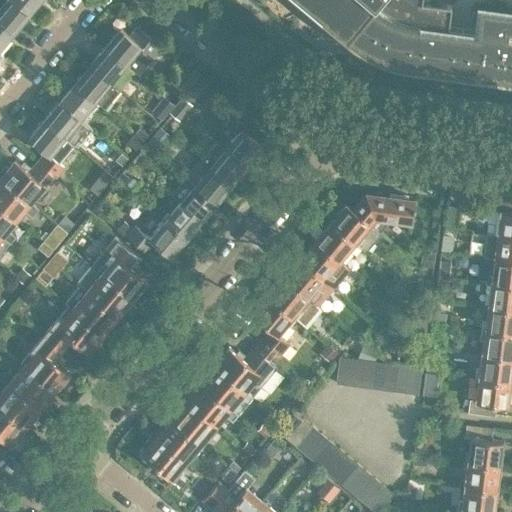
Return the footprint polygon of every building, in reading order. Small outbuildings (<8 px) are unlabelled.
[(27,14),(9,0),(0,0),(0,22),(12,32),(27,14)] [(9,0),(27,14),(38,0),(9,0)] [(298,0),(344,38),(374,57),(410,68),(511,81),(511,6),(476,2),(472,29),(433,24),(435,4),(421,2),(420,0),(298,0)] [(0,46),(12,32),(0,22),(0,46)] [(129,34),(120,27),(104,45),(134,71),(138,74),(161,46),(137,25),(129,34)] [(119,89),(134,71),(104,45),(89,64),(119,89)] [(89,64),(74,82),(94,99),(104,107),(119,89),(89,64)] [(183,64),(169,81),(178,87),(191,71),(183,64)] [(208,80),(194,69),(178,88),(192,99),(208,80)] [(74,82),(59,100),(79,117),(94,99),(74,82)] [(207,84),(193,100),(201,107),(215,91),(207,84)] [(180,98),(175,104),(185,112),(190,106),(180,98)] [(59,100),(44,118),(65,135),(79,117),(59,100)] [(185,112),(175,104),(170,111),(179,118),(185,112)] [(237,132),(225,146),(246,164),(262,145),(242,129),(245,124),(232,114),(225,123),(237,132)] [(59,162),(74,143),(65,135),(44,118),(28,137),(45,151),(37,160),(56,175),(64,166),(59,162)] [(139,126),(134,132),(143,140),(148,133),(139,126)] [(143,140),(134,132),(129,138),(138,146),(143,140)] [(161,144),(151,136),(146,142),(155,150),(161,144)] [(246,164),(225,146),(215,138),(200,156),(231,182),(246,164)] [(144,155),(139,151),(132,160),(137,164),(144,155)] [(121,152),(115,159),(122,165),(128,158),(121,152)] [(216,200),(231,182),(200,156),(184,174),(185,175),(194,182),(216,200)] [(0,174),(0,175),(9,183),(12,183),(17,187),(17,190),(30,200),(38,191),(41,193),(56,175),(37,160),(30,169),(22,163),(21,164),(14,158),(8,166),(4,165),(0,170),(0,174)] [(113,176),(104,168),(98,174),(108,182),(113,176)] [(131,180),(121,172),(116,178),(126,186),(131,180)] [(17,190),(17,187),(12,183),(9,183),(0,175),(0,204),(16,217),(23,208),(32,216),(38,208),(30,200),(17,190)] [(216,200),(194,182),(185,175),(170,193),(179,200),(201,218),(216,200)] [(365,191),(351,207),(369,223),(373,226),(380,217),(411,221),(414,197),(365,191)] [(491,209),(499,210),(496,233),(511,234),(511,198),(493,196),(491,209)] [(201,218),(179,200),(165,218),(186,236),(201,218)] [(373,226),(369,223),(351,207),(345,202),(329,220),(356,243),(363,249),(378,231),(373,226)] [(16,217),(0,204),(0,232),(10,242),(15,236),(6,229),(16,217)] [(459,206),(448,204),(445,225),(456,227),(459,206)] [(64,214),(57,223),(67,231),(74,222),(64,214)] [(170,256),(186,236),(165,218),(149,237),(134,225),(132,227),(123,220),(117,227),(126,235),(144,251),(152,241),(159,247),(158,249),(167,256),(168,254),(170,256)] [(329,220),(314,238),(339,259),(348,249),(350,250),(356,243),(329,220)] [(511,259),(511,234),(496,233),(485,231),(482,255),(493,257),(511,259)] [(0,253),(10,242),(0,232),(0,253)] [(49,236),(44,241),(53,248),(57,243),(49,236)] [(339,259),(314,238),(298,257),(334,287),(349,268),(339,259)] [(140,256),(121,240),(97,269),(100,272),(112,282),(115,282),(121,287),(122,290),(131,297),(132,296),(136,296),(141,289),(140,286),(146,279),(138,272),(139,271),(132,265),(140,256)] [(53,248),(44,241),(39,247),(47,254),(53,248)] [(63,260),(54,253),(49,259),(58,266),(63,260)] [(511,259),(493,257),(482,255),(479,280),(489,281),(511,284),(511,259)] [(334,287),(298,257),(283,275),(308,296),(319,305),(334,287)] [(58,266),(49,259),(45,264),(53,271),(58,266)] [(15,276),(24,283),(29,277),(20,270),(15,276)] [(100,272),(86,289),(119,317),(128,305),(126,303),(131,297),(122,290),(121,287),(115,282),(112,282),(100,272)] [(448,283),(449,276),(437,274),(436,281),(448,283)] [(283,275),(267,294),(294,316),(300,309),(299,308),(308,296),(283,275)] [(429,296),(431,278),(418,276),(416,293),(418,295),(429,296)] [(511,284),(489,281),(486,304),(511,307),(511,284)] [(119,317),(86,289),(71,307),(84,317),(84,320),(90,325),(93,325),(102,332),(106,327),(108,329),(119,317)] [(294,316),(267,294),(251,313),(269,327),(262,336),(281,353),(289,343),(277,333),(286,322),(288,324),(294,316)] [(84,317),(71,307),(68,304),(44,333),(63,348),(70,339),(77,345),(78,344),(86,351),(92,344),(96,344),(101,338),(100,334),(102,332),(93,325),(90,325),(84,320),(84,317)] [(511,307),(486,304),(483,327),(511,331),(511,307)] [(426,320),(427,313),(415,311),(414,318),(426,320)] [(443,322),(445,313),(432,311),(431,320),(443,322)] [(413,321),(411,332),(425,334),(426,323),(413,321)] [(511,331),(483,327),(480,351),(511,355),(511,331)] [(63,348),(44,333),(20,361),(23,364),(36,374),(38,374),(45,379),(45,382),(54,389),(55,388),(59,388),(64,382),(63,378),(69,371),(61,365),(62,363),(55,357),(63,348)] [(281,353),(262,336),(254,346),(273,362),(281,353)] [(322,349),(331,357),(337,351),(328,343),(322,349)] [(406,391),(413,344),(410,343),(406,347),(404,365),(398,364),(395,389),(406,391)] [(417,393),(421,359),(423,345),(413,344),(406,391),(417,393)] [(277,366),(273,362),(254,346),(244,357),(238,351),(236,352),(228,346),(223,352),(219,352),(210,363),(221,372),(224,372),(231,377),(231,380),(243,391),(245,388),(252,395),(277,366)] [(511,366),(511,355),(480,351),(477,376),(510,380),(511,366)] [(351,357),(339,356),(336,382),(347,383),(351,357)] [(362,359),(351,357),(347,383),(359,385),(362,359)] [(374,361),(362,359),(359,385),(371,386),(374,361)] [(386,362),(374,361),(371,386),(383,388),(386,362)] [(438,362),(426,361),(425,368),(437,370),(438,362)] [(395,389),(398,364),(386,362),(383,388),(395,389)] [(210,363),(197,379),(207,388),(211,388),(217,394),(217,397),(230,407),(243,391),(231,380),(231,377),(224,372),(221,372),(210,363)] [(23,364),(8,382),(41,409),(52,397),(49,395),(54,389),(45,382),(45,379),(38,374),(36,374),(23,364)] [(438,392),(439,370),(425,370),(425,392),(438,392)] [(510,380),(477,376),(473,400),(469,400),(467,411),(493,414),(495,403),(507,404),(510,380)] [(197,379),(182,397),(215,424),(230,407),(217,397),(217,394),(211,388),(207,388),(197,379)] [(41,409),(8,382),(0,391),(0,403),(6,409),(6,412),(13,417),(15,417),(25,424),(29,419),(31,421),(41,409)] [(182,397),(167,415),(178,424),(178,427),(185,432),(187,432),(200,442),(215,424),(182,397)] [(6,409),(0,403),(0,437),(1,436),(9,443),(15,436),(18,436),(24,430),(23,426),(25,424),(15,417),(13,417),(6,412),(6,409)] [(293,410),(283,422),(277,430),(286,438),(303,418),(293,410)] [(167,415),(152,433),(162,442),(163,445),(169,450),(172,450),(185,460),(200,442),(187,432),(185,432),(178,427),(178,424),(167,415)] [(303,418),(286,438),(296,445),(312,425),(303,418)] [(256,429),(265,436),(270,430),(261,423),(256,429)] [(492,427),(466,423),(464,436),(469,437),(465,460),(499,465),(502,440),(490,438),(492,427)] [(312,425),(296,445),(306,454),(322,434),(312,425)] [(185,460),(172,450),(169,450),(163,445),(162,442),(152,433),(144,441),(145,445),(140,452),(151,461),(150,463),(158,469),(159,468),(181,486),(188,478),(178,469),(185,460)] [(322,434),(306,454),(315,462),(332,442),(322,434)] [(272,439),(263,450),(271,456),(280,446),(272,439)] [(247,441),(242,447),(251,454),(256,448),(247,441)] [(332,442),(315,462),(324,469),(341,449),(332,442)] [(427,447),(415,446),(414,453),(426,455),(427,447)] [(341,449),(324,469),(332,476),(349,456),(341,449)] [(426,455),(414,453),(413,461),(425,463),(426,455)] [(349,456),(332,476),(341,483),(357,463),(349,456)] [(232,460),(227,466),(235,472),(240,467),(232,460)] [(499,465),(465,460),(462,484),(496,489),(499,465)] [(357,463),(341,483),(349,490),(365,470),(357,463)] [(252,511),(262,500),(246,486),(254,477),(244,469),(233,482),(228,488),(212,507),(217,511),(252,511)] [(365,470),(349,490),(358,497),(374,477),(365,470)] [(374,477),(358,497),(367,504),(383,484),(374,477)] [(321,488),(325,492),(333,483),(328,479),(321,488)] [(212,507),(228,488),(218,480),(202,499),(212,507)] [(333,483),(325,492),(330,496),(338,487),(333,483)] [(383,484),(367,504),(376,511),(393,492),(383,484)] [(492,511),(496,489),(462,484),(459,508),(489,511),(492,511)] [(276,511),(262,500),(252,511),(276,511)]
